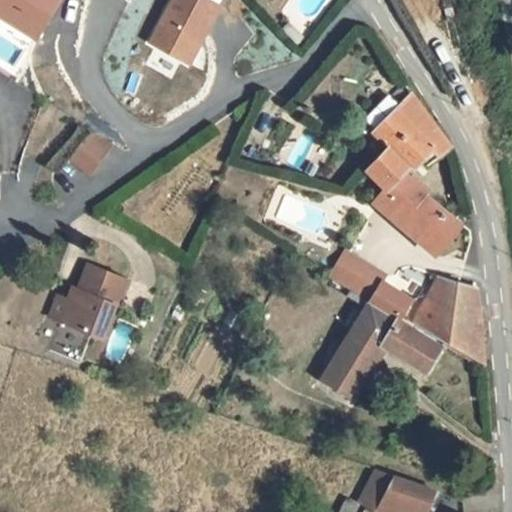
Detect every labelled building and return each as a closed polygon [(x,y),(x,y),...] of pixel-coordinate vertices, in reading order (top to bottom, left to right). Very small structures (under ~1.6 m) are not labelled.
[(58,0),(0,0),(0,13),(37,36),(58,0)] [(218,6),(206,0),(171,0),(149,43),(188,63),(218,6)] [(390,137),(366,164),(379,190),(407,160),(423,142),(434,149),(446,135),(410,81),(375,120),(390,137)] [(75,148),(96,167),(116,144),(95,125),(75,148)] [(95,125),(116,144),(120,139),(96,125),(95,125)] [(447,242),(466,215),(459,210),(429,189),(429,186),(428,180),(425,175),(407,160),(379,190),(373,196),(369,202),(402,223),(407,216),(447,242)] [(402,223),(442,249),(447,242),(407,216),(402,223)] [(326,265),(367,290),(373,294),(386,271),(392,263),(347,234),(326,265)] [(65,297),(55,319),(100,340),(127,281),(90,264),(77,294),(74,301),(65,297)] [(440,336),(487,365),(482,293),(445,269),(412,318),(440,336)] [(386,271),(373,294),(400,311),(414,287),(386,271)] [(55,319),(65,297),(48,289),(38,310),(55,319)] [(77,294),(68,289),(65,297),(74,301),(77,294)] [(440,336),(412,318),(400,311),(373,294),(367,290),(322,369),(353,387),(364,370),(387,334),(424,359),(440,336)] [(393,511),(428,511),(443,485),(378,461),(361,496),(393,511)]
